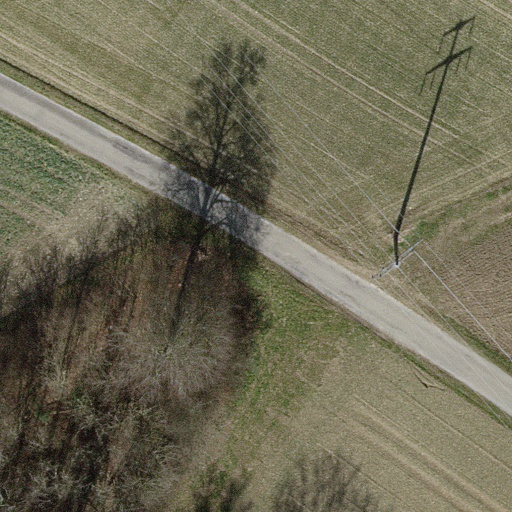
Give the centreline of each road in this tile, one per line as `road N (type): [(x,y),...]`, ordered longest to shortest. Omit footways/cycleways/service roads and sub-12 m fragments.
road 1 (unclassified): [(0,94),(361,292),(511,399)]
road 2 (track): [(361,292),(511,214)]
